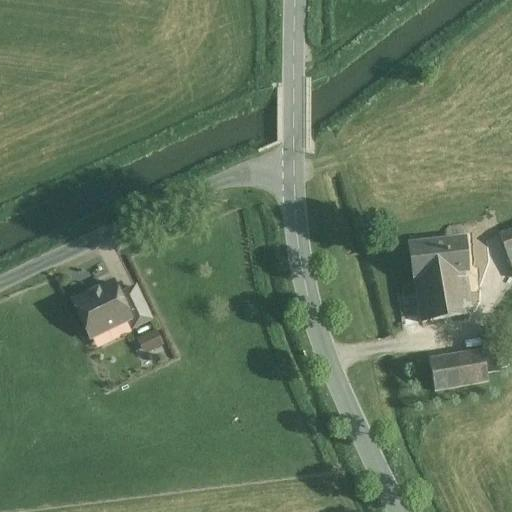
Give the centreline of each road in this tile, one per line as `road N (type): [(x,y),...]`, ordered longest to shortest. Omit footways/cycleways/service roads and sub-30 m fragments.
road 1 (tertiary): [(289,169),(305,296),(396,511)]
road 2 (unclassified): [(289,169),(235,176),(0,284)]
road 3 (tertiary): [(295,0),(289,169)]
